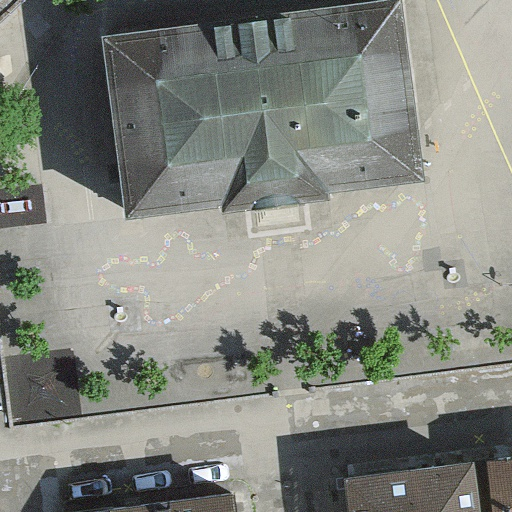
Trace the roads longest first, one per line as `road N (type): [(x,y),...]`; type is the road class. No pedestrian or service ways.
road 1 (residential): [(293,426),(1,455)]
road 2 (residential): [(511,404),(293,426)]
